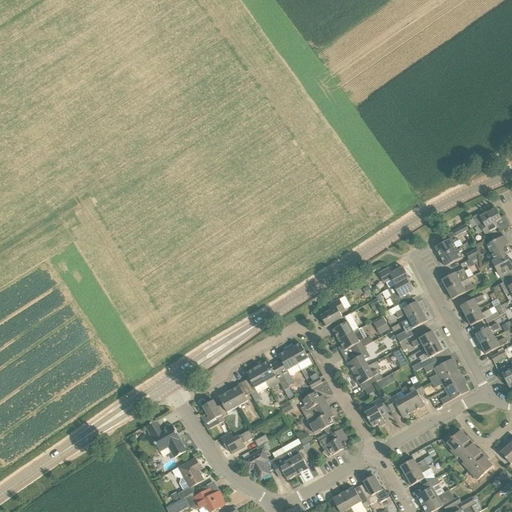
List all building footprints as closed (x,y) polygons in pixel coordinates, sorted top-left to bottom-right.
[(496,222),(502,219),(496,209),(481,217),(474,220),(477,226),(480,225),(485,235),(499,227),(496,222)] [(457,236),(468,230),(466,226),(454,232),(457,236)] [(509,245),(508,242),(505,236),(487,245),(491,254),(488,256),(487,258),(490,263),(510,253),(506,246),(509,245)] [(458,242),(455,237),(447,241),(447,242),(436,248),(441,257),(457,248),(454,244),(458,242)] [(457,249),(457,248),(441,257),(446,267),(462,258),(460,253),(462,252),(460,247),(457,249)] [(469,260),(478,255),(477,249),(467,255),(469,260)] [(511,273),(511,272),(511,264),(507,255),(510,254),(510,253),(490,263),(490,264),(492,263),(503,283),(511,278),(511,273)] [(470,268),(476,265),(480,263),(479,255),(467,262),(470,268)] [(408,280),(410,279),(403,267),(393,273),(390,268),(379,273),(385,284),(387,283),(390,289),(395,287),(408,280)] [(448,290),(461,283),(459,278),(466,274),(464,269),(443,280),(448,290)] [(511,278),(503,283),(503,284),(501,285),(506,296),(511,293),(511,294),(511,278)] [(453,300),(474,289),(469,279),(462,283),(461,283),(448,290),(453,300)] [(414,291),(408,280),(395,287),(390,289),(388,290),(392,297),(390,298),(395,308),(396,307),(405,303),(412,299),(409,294),(414,291)] [(372,293),(368,287),(363,290),(367,296),(372,293)] [(466,316),(480,309),(478,305),(485,301),(483,296),(482,295),(461,307),(466,316)] [(340,313),(346,310),(340,299),(329,306),(332,311),(321,317),(327,327),(335,323),(343,318),(340,313)] [(377,301),(372,304),(376,311),(381,308),(377,301)] [(405,303),(396,307),(399,312),(396,313),(399,319),(406,315),(409,319),(423,312),(417,302),(408,307),(405,303)] [(505,314),(499,304),(494,307),(497,313),(493,315),(490,310),(483,314),(480,309),(466,316),(472,326),(485,319),(487,323),(505,314)] [(417,327),(428,322),(423,312),(409,319),(409,320),(401,324),(406,333),(417,327)] [(339,341),(355,333),(346,317),(343,319),(343,318),(335,323),(338,328),(333,330),(339,341)] [(374,324),(381,336),(391,331),(384,318),(374,324)] [(511,328),(511,326),(510,322),(502,326),(505,332),(511,328)] [(481,345),(495,337),(493,333),(500,329),(497,324),(476,335),(481,345)] [(371,337),(365,340),(359,330),(355,333),(339,341),(345,351),(351,347),(354,353),(365,347),(374,342),(371,337)] [(424,349),(438,341),(433,332),(412,343),(414,348),(422,344),(424,349)] [(397,338),(392,333),(388,337),(393,342),(397,338)] [(397,337),(400,342),(406,339),(403,334),(397,337)] [(487,355),(508,343),(505,338),(498,342),(495,337),(481,345),(487,355)] [(435,356),(444,351),(438,341),(424,349),(427,354),(420,358),(422,362),(419,364),(421,369),(424,368),(437,361),(435,356)] [(298,365),(300,363),(309,359),(307,355),(301,344),(294,347),(293,345),(289,347),(298,365)] [(287,371),(298,365),(289,347),(284,350),(286,352),(279,356),(282,361),(277,364),(284,376),(289,373),(287,371)] [(355,374),(369,366),(366,360),(371,358),(365,347),(354,353),(357,358),(348,364),(351,369),(352,369),(355,374)] [(507,357),(504,351),(496,356),(499,361),(507,357)] [(432,384),(458,370),(452,359),(440,366),(437,361),(424,368),(427,373),(434,369),(437,375),(430,379),(432,384)] [(277,364),(272,367),(269,362),(262,365),(261,363),(257,365),(266,383),(277,377),(285,391),(290,388),(284,376),(277,364)] [(373,386),(383,380),(379,371),(381,370),(376,362),(369,366),(355,374),(358,380),(357,380),(360,386),(370,380),(373,386)] [(266,383),(257,365),(252,368),(254,370),(247,374),(250,379),(245,382),(251,394),(257,391),(258,394),(269,388),(266,383)] [(511,369),(508,372),(505,367),(500,369),(510,388),(511,387),(511,369)] [(464,381),(464,380),(458,370),(432,384),(435,389),(442,385),(445,391),(464,381)] [(313,382),(320,378),(317,373),(311,377),(313,382)] [(312,389),(314,388),(323,383),(320,378),(309,384),(312,389)] [(444,405),(470,392),(464,381),(445,391),(448,396),(441,400),(444,405)] [(246,397),(251,394),(245,382),(238,385),(239,387),(230,392),(238,408),(249,402),(246,397)] [(406,397),(414,411),(420,408),(420,409),(426,406),(420,397),(426,393),(420,383),(410,388),(409,386),(402,390),(406,398),(406,397)] [(228,413),(238,408),(230,392),(219,398),(223,404),(218,407),(224,418),(229,415),(228,413)] [(307,418),(329,406),(323,396),(320,398),(316,392),(302,400),(306,407),(301,409),(307,418)] [(406,397),(406,398),(400,401),(397,395),(386,402),(392,412),(398,409),(404,419),(409,415),(409,414),(414,411),(406,397)] [(365,414),(371,424),(373,428),(380,424),(381,427),(386,424),(383,418),(389,414),(380,399),(374,402),(370,405),(372,410),(365,414)] [(218,407),(214,401),(203,407),(207,413),(201,416),(206,425),(217,419),(220,424),(225,421),(224,418),(218,407)] [(290,402),(281,407),(285,414),(294,409),(290,402)] [(330,426),(333,424),(334,424),(331,418),(335,416),(329,406),(307,418),(311,425),(310,426),(315,434),(324,428),(327,434),(332,430),(330,426)] [(157,421),(150,424),(146,427),(164,457),(171,453),(174,459),(187,452),(180,441),(181,440),(173,425),(163,431),(157,421)] [(342,430),(337,432),(335,429),(333,431),(332,430),(327,434),(318,439),(325,451),(324,453),(329,458),(347,448),(344,442),(348,440),(342,430)] [(233,454),(246,447),(244,444),(254,439),(250,431),(235,440),(231,433),(221,439),(228,451),(230,450),(233,454)] [(467,437),(464,433),(461,431),(457,435),(454,431),(445,440),(454,449),(451,452),(454,455),(472,439),(469,435),(467,437)] [(308,432),(299,437),(304,446),(313,441),(308,432)] [(266,435),(255,441),(259,447),(270,441),(266,435)] [(473,444),(475,443),(472,439),(454,455),(457,459),(459,457),(464,463),(463,464),(467,469),(485,453),(480,448),(479,450),(473,444)] [(268,443),(262,446),(265,451),(271,448),(268,443)] [(506,448),(501,453),(511,465),(511,464),(511,448),(508,444),(505,447),(506,448)] [(307,453),(304,447),(303,447),(302,445),(286,453),(299,475),(309,469),(305,462),(311,459),(308,454),(307,454),(307,453)] [(428,451),(431,456),(431,457),(436,454),(433,448),(428,451)] [(271,475),(265,464),(270,461),(264,450),(244,461),(250,472),(254,469),(261,481),(271,475)] [(288,481),(299,475),(286,453),(271,462),(279,477),(284,474),(288,481)] [(485,453),(467,469),(469,472),(477,480),(494,467),(488,461),(490,459),(485,453)] [(147,461),(150,467),(156,464),(153,458),(147,461)] [(194,487),(196,486),(204,481),(199,471),(202,469),(196,458),(178,468),(184,478),(181,479),(180,484),(184,491),(179,495),(182,500),(185,498),(196,492),(194,487)] [(428,465),(425,460),(417,464),(414,459),(401,467),(405,473),(403,475),(404,478),(428,465)] [(430,470),(430,469),(428,465),(404,478),(406,481),(408,480),(412,486),(425,479),(423,474),(430,470)] [(499,475),(506,482),(511,478),(505,471),(499,475)] [(385,489),(383,490),(375,476),(364,482),(365,484),(360,487),(370,506),(379,501),(380,503),(390,498),(385,489)] [(423,506),(445,493),(437,478),(423,486),(426,491),(418,496),(423,506)] [(358,511),(370,506),(360,487),(355,489),(354,488),(343,494),(353,511),(358,511)] [(220,492),(214,495),(214,496),(210,490),(199,496),(196,492),(185,498),(191,509),(196,511),(199,509),(200,511),(206,507),(208,511),(213,511),(226,505),(223,501),(224,500),(220,492)] [(459,505),(462,503),(459,497),(452,501),(447,492),(445,493),(423,506),(426,511),(434,511),(446,505),(449,510),(459,505)] [(334,511),(353,511),(343,494),(333,499),(338,507),(333,510),(334,511)] [(475,511),(473,507),(476,505),(472,498),(462,503),(459,505),(462,510),(458,511),(475,511)] [(185,499),(167,509),(169,511),(180,511),(190,507),(185,499)]
